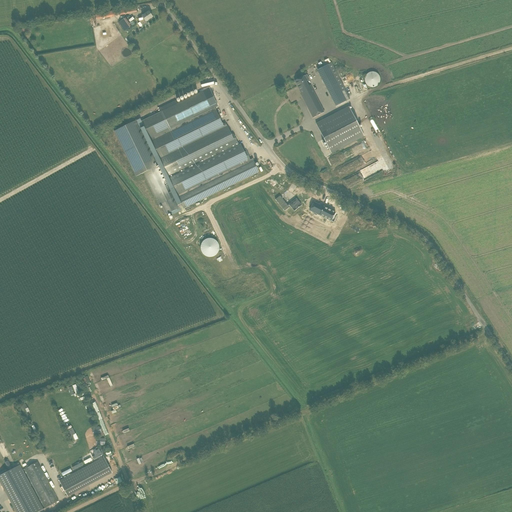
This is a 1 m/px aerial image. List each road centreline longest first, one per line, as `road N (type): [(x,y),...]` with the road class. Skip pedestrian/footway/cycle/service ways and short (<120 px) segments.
road 1 (unclassified): [(511,368),(425,242),(283,167),(161,0)]
road 2 (track): [(78,511),(182,459),(488,333)]
